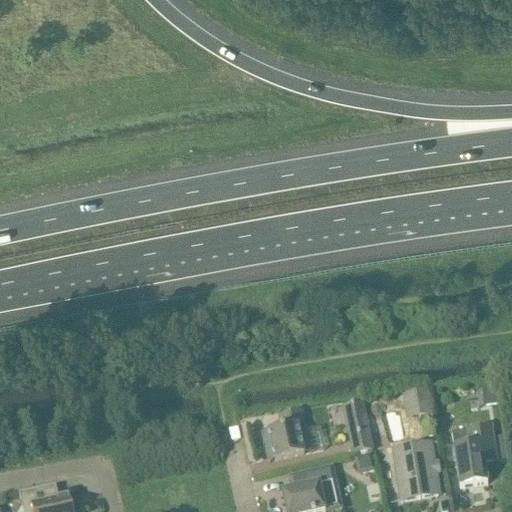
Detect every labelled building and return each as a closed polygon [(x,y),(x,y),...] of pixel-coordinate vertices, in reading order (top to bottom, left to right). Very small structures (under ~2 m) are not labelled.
[(432,417),(428,394),(404,398),(408,421),(432,417)] [(374,452),(364,405),(343,410),(353,457),(374,452)] [(304,426),(301,414),(279,419),(282,431),(269,434),(271,443),(264,445),(266,455),(273,454),(275,463),(304,456),(298,427),(304,426)] [(492,430),(452,436),(454,452),(460,490),(488,486),(484,460),(496,458),(492,430)] [(384,449),(376,451),(379,466),(387,465),(384,449)] [(438,498),(430,449),(394,454),(402,504),(438,498)] [(375,473),(371,457),(355,461),(359,477),(375,473)] [(339,500),(332,471),(289,480),(292,494),(282,496),(286,511),(324,511),(323,503),(339,500)] [(59,501),(56,487),(20,495),(23,511),(72,511),(70,499),(59,501)]
